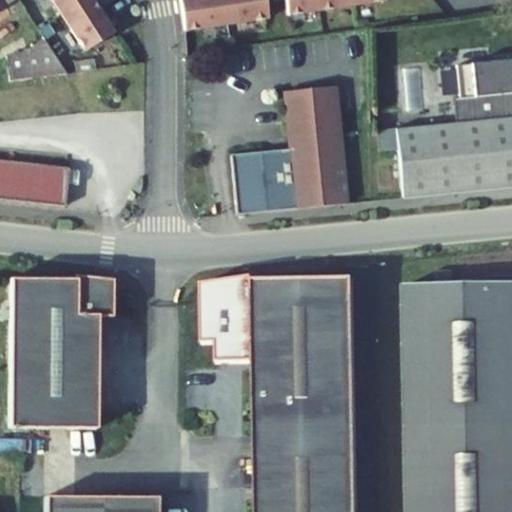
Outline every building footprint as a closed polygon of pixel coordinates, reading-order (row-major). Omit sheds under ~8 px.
[(0,0),(0,10),(15,0),(0,0)] [(50,0),(84,53),(113,34),(98,11),(90,0),(50,0)] [(90,0),(98,11),(114,0),(90,0)] [(179,0),(184,32),(268,19),(264,0),(179,0)] [(284,0),(287,16),(352,7),(384,2),(383,0),(284,0)] [(8,62),(11,82),(50,77),(48,66),(34,68),(33,58),(8,62)] [(398,152),(403,201),(511,190),(511,58),(493,61),(493,63),(458,66),(461,98),(454,99),(457,125),(396,131),(398,152)] [(347,206),(335,89),(285,94),(291,154),(285,162),(274,153),(231,158),(237,217),(347,206)] [(398,152),(396,131),(379,133),(381,154),(398,152)] [(69,168),(0,160),(0,198),(65,205),(69,168)] [(78,281),(14,279),(10,428),(98,431),(101,318),(116,319),(117,280),(78,277),(78,281)] [(357,511),(357,282),(256,282),(256,278),(211,282),(205,285),(205,344),(219,344),(219,364),(255,364),(255,511),(357,511)] [(511,511),(511,280),(464,284),(464,288),(407,288),(407,511),(511,511)] [(157,511),(158,504),(45,502),(44,511),(157,511)]
